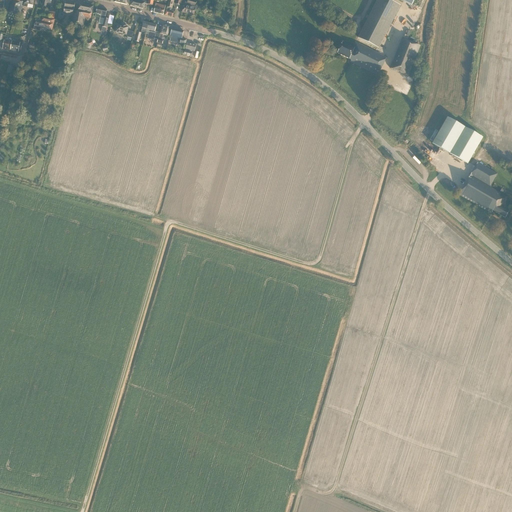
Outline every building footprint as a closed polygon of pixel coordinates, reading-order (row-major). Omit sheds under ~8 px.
[(20,15),(24,2),(20,1),(19,0),(4,0),(5,2),(10,3),(7,11),(20,15)] [(50,9),(51,0),(43,0),(43,3),(42,8),(50,9)] [(145,4),(148,5),(148,0),(131,0),(130,6),(144,9),(145,4)] [(176,9),(172,9),(174,0),(172,0),(168,0),(168,2),(165,15),(173,17),(174,12),(175,13),(176,9)] [(196,10),(197,7),(195,7),(197,1),(192,0),(188,0),(187,3),(185,2),(182,12),(194,16),(195,10),(196,10)] [(379,48),(381,44),(401,5),(390,0),(376,0),(358,37),(379,48)] [(74,9),(75,3),(65,2),(64,13),(73,14),(74,9)] [(91,18),(93,7),(79,4),(78,12),(74,11),(71,25),(83,27),(85,17),(91,18)] [(163,15),(165,6),(156,4),(154,12),(163,15)] [(97,7),(96,14),(95,17),(100,18),(100,15),(105,16),(107,10),(97,7)] [(53,20),(54,19),(43,17),(42,17),(41,21),(36,20),(35,26),(34,30),(40,31),(40,28),(47,30),(47,31),(47,32),(51,33),(52,32),(55,20),(53,20)] [(104,19),(100,18),(98,24),(103,25),(102,27),(101,31),(105,32),(106,28),(108,20),(104,19)] [(148,34),(150,30),(148,30),(150,24),(144,22),(142,28),(141,32),(146,33),(146,34),(148,34)] [(128,37),(132,38),(133,32),(127,31),(128,27),(126,27),(126,25),(122,24),(122,26),(117,25),(115,32),(120,33),(120,34),(120,35),(123,35),(124,35),(124,34),(126,35),(128,37)] [(157,26),(150,24),(148,30),(150,30),(148,34),(147,39),(154,40),(154,38),(158,39),(159,32),(155,31),(157,26)] [(162,44),(163,41),(161,41),(163,35),(168,36),(170,27),(162,24),(157,43),(162,44)] [(185,45),(185,44),(187,40),(182,39),(184,31),(172,28),(170,37),(171,37),(170,41),(185,45)] [(408,76),(420,46),(402,39),(390,68),(408,76)] [(18,52),(20,44),(20,43),(4,40),(2,49),(18,52)] [(387,58),(361,44),(356,42),(353,47),(343,42),(337,53),(351,60),(350,62),(378,76),(387,58)] [(195,51),(196,45),(187,43),(186,49),(195,51)] [(447,118),(432,144),(468,164),(483,138),(447,118)] [(505,218),(510,210),(505,207),(504,208),(501,207),(506,197),(489,187),(497,174),(485,167),(477,163),(459,194),(491,213),(493,211),(505,218)]
